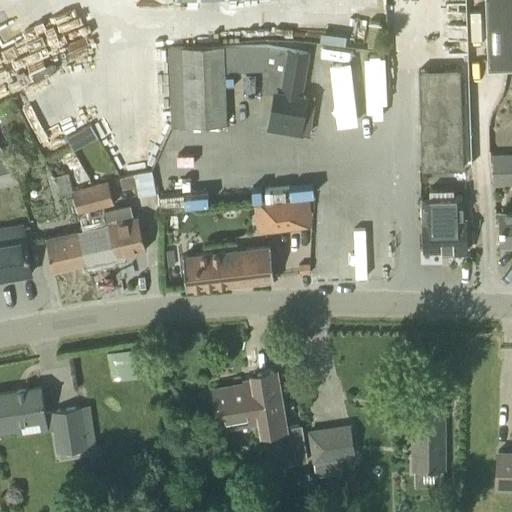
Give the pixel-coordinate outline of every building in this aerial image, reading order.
[(511,0),(486,0),(488,63),(511,62),(511,0)] [(381,114),(390,57),(342,49),(345,36),(319,32),(314,61),(356,68),(352,96),(365,98),(363,111),(381,114)] [(171,94),(172,123),(173,126),(225,124),(223,72),(244,71),(243,45),(222,45),(170,47),(171,94)] [(308,53),(267,46),(264,65),(270,67),(266,91),(276,92),(270,124),(300,129),(305,96),(301,95),(308,53)] [(35,81),(54,69),(47,58),(28,70),(35,81)] [(419,70),(422,168),(422,169),(463,167),(460,68),(419,70)] [(225,89),(226,112),(265,111),(264,71),(239,72),(240,89),(225,89)] [(76,149),(97,136),(89,124),(69,137),(76,149)] [(0,183),(19,180),(3,150),(0,145),(0,183)] [(511,152),(492,153),(493,178),(504,178),(504,183),(511,182),(511,152)] [(151,170),(151,169),(134,173),(139,194),(155,191),(156,194),(152,170),(151,170)] [(186,171),(186,186),(227,187),(227,172),(186,171)] [(109,181),(93,185),(98,207),(114,203),(109,181)] [(78,212),(87,210),(98,207),(93,185),(73,190),(74,195),(78,212)] [(78,212),(74,195),(66,197),(70,213),(77,211),(78,212)] [(473,219),(465,219),(465,218),(464,218),(463,196),(420,197),(421,220),(424,220),(425,249),(448,248),(448,252),(466,251),(466,247),(474,247),(473,219)] [(308,199),(262,204),(264,228),(311,223),(308,199)] [(104,209),(116,256),(146,249),(138,216),(134,217),(131,203),(104,209)] [(91,227),(78,230),(88,262),(116,256),(104,209),(104,211),(89,214),(91,227)] [(511,210),(500,211),(501,243),(511,242),(511,210)] [(0,278),(31,273),(22,224),(0,228),(0,278)] [(47,237),(54,270),(88,262),(78,230),(47,237)] [(187,288),(273,278),(274,278),(270,245),(183,255),(187,288)] [(132,349),(107,350),(109,378),(133,377),(132,349)] [(222,429),(261,422),(269,467),(308,460),(302,425),(286,428),(276,371),(253,375),(254,381),(215,388),(222,429)] [(0,392),(0,431),(18,428),(17,423),(47,418),(42,386),(0,392)] [(444,468),(443,394),(413,395),(414,469),(444,468)] [(58,452),(96,446),(89,404),(51,411),(58,452)] [(325,439),(310,441),(315,474),(339,471),(337,460),(354,457),(349,427),(323,431),(325,439)] [(511,451),(497,451),(496,487),(511,487),(511,451)]
